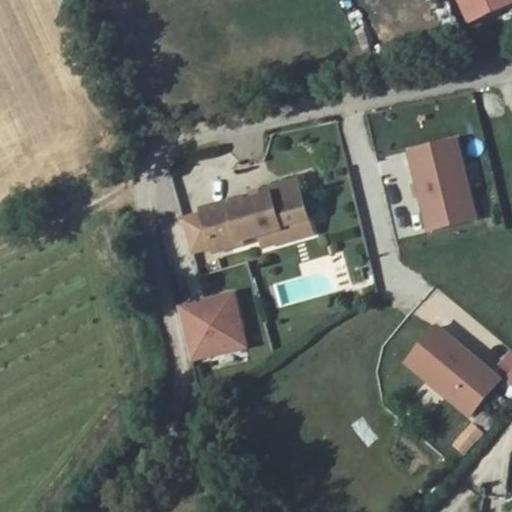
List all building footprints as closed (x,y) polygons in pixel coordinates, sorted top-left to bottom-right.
[(511,0),(467,0),(477,20),(511,5),(511,0)] [(457,139),(405,153),(427,233),(478,219),(457,139)] [(231,155),(170,169),(179,207),(239,193),(231,155)] [(283,227),(311,219),(300,181),(271,190),(273,195),(257,200),(245,203),(244,198),(203,209),(216,251),(244,243),(244,241),(263,235),(283,230),(283,227)] [(271,190),(255,194),(257,200),(273,195),(271,190)] [(283,230),(263,235),(267,247),(315,233),(311,219),(283,227),(283,230)] [(233,294),(178,306),(190,358),(244,346),(233,294)] [(503,384),(434,326),(402,365),(471,422),(503,384)] [(494,372),(511,383),(511,353),(508,350),(494,372)]
